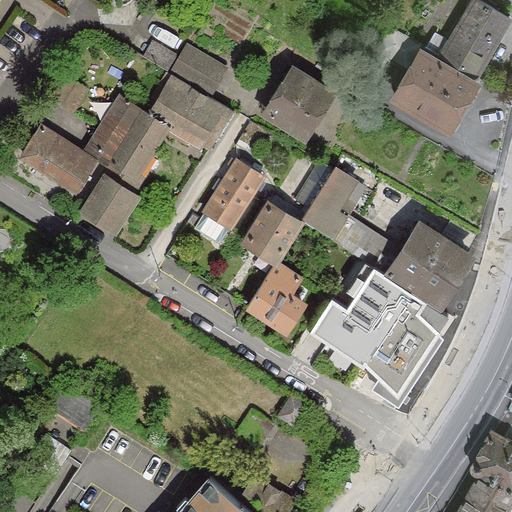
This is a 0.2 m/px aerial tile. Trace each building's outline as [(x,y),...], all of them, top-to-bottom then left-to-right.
[(473,0),(441,54),(478,77),(511,20),(511,13),(490,0),(473,0)] [(137,43),(134,49),(168,69),(177,54),(143,33),(137,43)] [(168,72),(209,95),(220,79),(228,65),(188,41),(168,72)] [(478,77),(441,54),(423,44),(390,97),(455,133),(485,81),(478,77)] [(335,91),(293,66),(265,112),(307,138),(335,91)] [(90,89),(64,72),(48,95),(74,112),(90,89)] [(168,72),(147,108),(170,123),(205,145),(229,107),(209,95),(168,72)] [(97,157),(109,164),(147,108),(120,92),(84,149),(42,124),(21,157),(76,191),(97,157)] [(170,123),(147,108),(109,164),(79,210),(117,234),(139,197),(135,194),(145,177),(139,173),(170,123)] [(265,175),(238,158),(206,210),(233,227),(265,175)] [(338,167),(304,217),(308,220),(335,238),(358,253),(428,300),(443,309),(478,252),(423,217),(403,247),(342,208),(359,181),(338,167)] [(241,241),(276,263),(280,265),(308,220),(304,217),(269,195),(241,241)] [(335,238),(308,220),(280,265),(276,263),(246,307),(287,335),(309,302),(295,292),(304,277),(309,280),(335,238)] [(419,315),(428,300),(358,253),(296,353),(332,376),(344,355),(366,367),(400,398),(439,336),(419,315)] [(306,405),(293,396),(280,414),(294,423),(306,405)] [(276,423),(254,408),(238,430),(261,446),(276,423)] [(508,511),(511,507),(511,439),(494,429),(491,436),(495,438),(481,460),(479,462),(476,464),(475,468),(477,472),(479,475),(482,476),(460,511),(508,511)] [(70,451),(46,434),(31,457),(41,464),(55,473),(70,451)] [(257,511),(211,472),(176,511),(257,511)] [(286,511),(294,500),(255,475),(244,493),(275,511),(286,511)]
